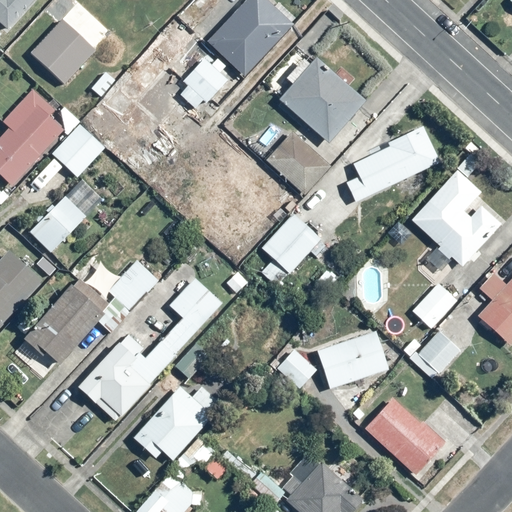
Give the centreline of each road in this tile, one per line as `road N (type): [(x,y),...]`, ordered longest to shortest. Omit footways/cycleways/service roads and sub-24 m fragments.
road 1 (residential): [(0,461),(54,511),(474,511),(511,470)]
road 2 (tertiary): [(384,0),(511,116)]
